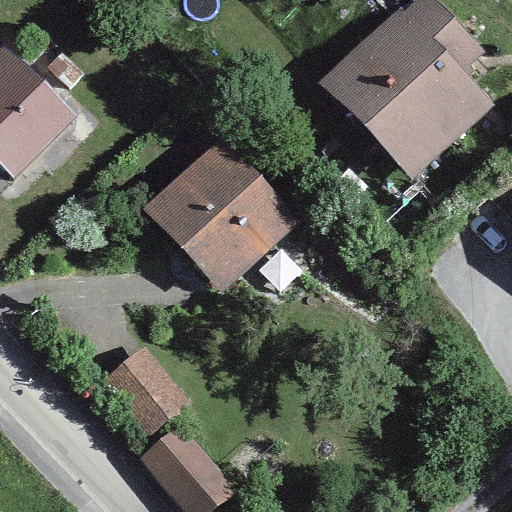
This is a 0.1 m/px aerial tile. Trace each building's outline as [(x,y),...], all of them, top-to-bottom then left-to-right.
[(411,36),(347,96),(411,161),(444,132),(458,144),(488,116),(469,96),(479,87),(467,76),(484,61),(442,17),(417,41),(411,36)] [(74,126),(7,58),(0,64),(0,166),(16,182),(74,126)] [(228,159),(164,219),(228,287),(292,228),(228,159)] [(146,362),(117,388),(147,420),(176,394),(146,362)] [(176,394),(147,420),(157,432),(186,405),(176,394)] [(187,438),(156,467),(195,511),(213,511),(235,493),(187,438)]
